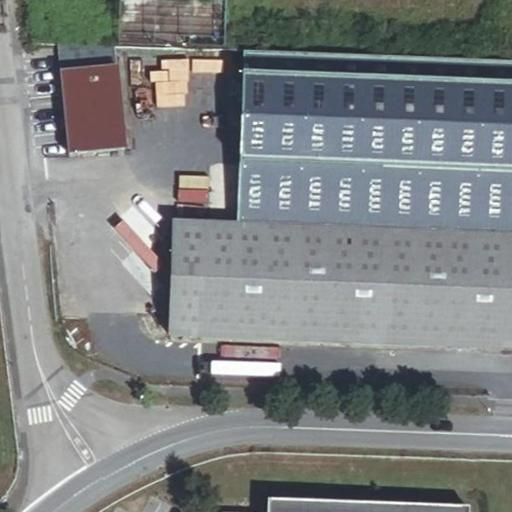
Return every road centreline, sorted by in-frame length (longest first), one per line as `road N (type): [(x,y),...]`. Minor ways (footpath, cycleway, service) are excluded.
road 1 (unclassified): [(150,450),(244,428),(511,438)]
road 2 (unclassified): [(36,357),(0,74)]
road 3 (unclassified): [(150,450),(97,420),(36,357)]
road 4 (unclassified): [(36,357),(67,490)]
